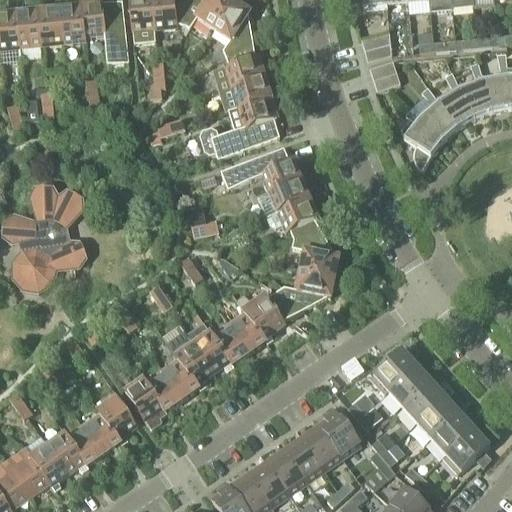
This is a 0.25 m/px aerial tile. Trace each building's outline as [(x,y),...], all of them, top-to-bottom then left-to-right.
[(132,39),(133,39),(134,49),(155,47),(154,37),(151,0),(129,2),(132,39)] [(176,30),(184,31),(190,0),(186,0),(173,2),(173,0),(155,0),(151,0),(154,37),(176,35),(176,30)] [(190,0),(184,31),(189,35),(196,24),(213,35),(232,6),(223,0),(190,0)] [(354,18),(363,17),(388,15),(388,10),(386,10),(385,0),(362,0),(363,8),(353,9),(354,18)] [(406,0),(385,0),(386,10),(388,10),(408,8),(406,0)] [(428,0),(406,0),(408,8),(429,6),(430,17),(428,0)] [(450,0),(428,0),(430,17),(452,15),(450,0)] [(471,0),(450,0),(452,15),(452,13),(473,11),(471,0)] [(471,0),(473,11),(474,10),(473,1),(483,0),(471,0)] [(83,43),(85,43),(104,41),(107,70),(128,68),(122,7),(102,9),(101,5),(80,8),(80,13),(83,43)] [(223,56),(226,64),(252,47),(247,21),(250,17),(232,6),(213,35),(230,47),(223,56)] [(83,43),(80,13),(59,15),(63,50),(85,48),(85,43),(83,43)] [(59,15),(38,17),(41,52),(63,50),(59,15)] [(38,17),(16,19),(20,54),(41,52),(38,17)] [(16,19),(0,20),(0,69),(1,70),(1,68),(21,66),(20,54),(16,19)] [(362,46),(365,57),(390,50),(389,39),(362,46)] [(491,42),(476,44),(477,53),(492,52),(491,42)] [(461,45),(462,55),(477,53),(476,44),(461,45)] [(265,84),(258,63),(255,64),(252,47),(226,64),(228,72),(212,77),(219,98),(265,84)] [(448,47),(433,48),(434,58),(449,56),(448,47)] [(418,50),(419,59),(434,58),(433,48),(418,50)] [(390,50),(365,57),(368,69),(391,62),(390,50)] [(213,68),(226,64),(223,56),(211,61),(213,68)] [(370,76),(373,87),(396,79),(392,69),(370,76)] [(484,86),(482,82),(492,118),(510,114),(507,82),(509,82),(507,69),(499,70),(501,83),(484,86)] [(163,70),(152,71),(154,83),(164,82),(163,70)] [(475,84),(457,91),(474,125),(492,118),(482,82),(478,70),(471,72),(475,84)] [(396,79),(373,87),(377,98),(400,91),(396,79)] [(451,95),(435,104),(457,135),(474,125),(457,91),(452,79),(445,84),(451,95)] [(164,82),(154,83),(155,95),(149,96),(150,105),(162,104),(161,96),(165,95),(164,82)] [(265,84),(219,98),(224,117),(228,116),(228,117),(271,104),(265,84)] [(85,87),(87,101),(98,99),(95,86),(85,87)] [(430,109),(416,121),(420,125),(443,147),(457,135),(435,104),(428,94),(422,99),(430,109)] [(41,99),(42,113),(52,112),(51,98),(41,99)] [(98,99),(87,101),(89,113),(100,111),(98,99)] [(36,104),(25,105),(27,127),(38,126),(36,104)] [(234,137),(274,126),(277,125),(271,104),(228,117),(234,137)] [(7,113),(11,126),(21,123),(17,110),(7,113)] [(52,112),(42,113),(43,125),(53,124),(52,112)] [(415,130),(403,145),(413,154),(412,156),(412,159),(412,162),(413,164),(414,167),(415,170),(417,172),(418,174),(420,176),(422,178),(431,162),(443,147),(420,125),(416,121),(410,116),(405,122),(415,130)] [(21,123),(11,126),(14,139),(24,136),(21,123)] [(279,143),(274,126),(234,137),(219,142),(217,136),(211,133),(202,136),(199,142),(204,158),(210,161),(215,159),(217,166),(279,143)] [(169,130),(172,140),(184,136),(181,127),(169,130)] [(157,134),(158,138),(159,144),(172,140),(169,130),(157,134)] [(158,138),(149,141),(152,151),(161,148),(159,144),(158,138)] [(228,195),(261,181),(290,169),(289,168),(283,154),(220,178),(228,195)] [(293,166),(289,168),(290,169),(261,181),(276,219),(309,205),(293,166)] [(22,257),(12,269),(13,284),(23,296),(38,298),(51,290),(56,276),(79,273),(85,265),(79,249),(69,248),(66,233),(82,216),(81,205),(66,197),(58,203),(52,194),(35,194),(30,204),(37,225),(35,228),(14,221),(4,226),(3,243),(12,249),(19,247),(22,257)] [(293,245),(323,240),(314,227),(318,225),(309,205),(276,219),(285,239),(290,237),(293,245)] [(204,232),(206,231),(202,211),(187,214),(193,245),(206,242),(204,232)] [(218,239),(216,229),(206,231),(204,232),(206,242),(218,239)] [(337,261),(323,240),(293,245),(292,254),(304,256),(300,276),(334,283),(339,262),(337,261)] [(195,275),(188,264),(180,270),(187,280),(195,275)] [(228,282),(230,281),(238,275),(222,265),(219,270),(228,282)] [(202,285),(195,275),(187,280),(194,291),(202,285)] [(295,295),(284,293),(282,294),(275,298),(274,299),(301,317),(326,303),(330,304),(334,283),(300,276),(295,295)] [(275,298),(282,294),(273,286),(268,293),(275,298)] [(149,298),(156,308),(165,302),(158,292),(149,298)] [(282,327),(301,317),(274,299),(266,304),(264,301),(242,316),(244,319),(265,348),(266,350),(273,345),(270,340),(284,330),(282,327)] [(165,302),(156,308),(164,319),(172,313),(165,302)] [(129,323),(122,313),(114,319),(121,329),(129,323)] [(265,348),(244,319),(228,330),(248,359),(265,348)] [(137,333),(129,323),(121,329),(128,339),(137,333)] [(222,373),(227,377),(233,373),(232,371),(212,342),(203,329),(186,341),(193,350),(213,380),(222,373)] [(232,371),(248,359),(228,330),(212,342),(232,371)] [(101,345),(93,334),(85,340),(92,351),(101,345)] [(75,346),(67,352),(75,363),(84,357),(75,346)] [(203,386),(213,380),(193,350),(175,363),(177,366),(198,395),(199,397),(205,392),(203,386)] [(363,378),(369,384),(385,401),(388,398),(416,372),(401,355),(378,377),(374,371),(363,378)] [(181,406),(198,395),(177,366),(161,377),(181,406)] [(55,382),(47,372),(39,378),(46,388),(55,382)] [(388,398),(402,414),(431,388),(416,372),(388,398)] [(165,417),(181,406),(161,377),(145,388),(165,417)] [(62,393),(55,382),(46,388),(53,398),(62,393)] [(165,417),(145,388),(143,385),(124,398),(144,427),(145,427),(151,436),(161,428),(160,424),(167,419),(165,417)] [(431,388),(402,414),(417,430),(445,404),(431,388)] [(9,406),(16,416),(24,410),(17,400),(9,406)] [(116,404),(97,417),(99,420),(119,449),(121,451),(127,446),(125,441),(136,433),(116,404)] [(445,404),(417,430),(431,446),(460,420),(445,404)] [(347,415),(356,426),(363,420),(354,409),(347,415)] [(24,410),(16,416),(23,427),(32,421),(24,410)] [(363,420),(356,426),(366,437),(383,423),(374,412),(364,421),(363,420)] [(326,427),(319,432),(340,463),(359,450),(334,415),(323,422),(326,427)] [(83,431),(103,460),(119,449),(99,420),(83,431)] [(460,420),(431,446),(445,461),(442,464),(442,465),(474,436),(460,420)] [(103,460),(83,431),(67,443),(87,472),(103,460)] [(319,432),(301,444),(322,475),(340,463),(319,432)] [(474,436),(442,465),(457,481),(489,452),(474,436)] [(65,440),(47,452),(68,481),(77,474),(82,478),(88,474),(87,472),(67,443),(65,440)] [(68,481),(47,452),(42,443),(24,455),(48,490),(54,498),(60,493),(58,487),(68,481)] [(301,444),(283,457),(305,487),(322,475),(301,444)] [(380,462),(387,456),(378,446),(371,452),(376,458),(380,462)] [(24,455),(5,469),(29,503),(48,490),(24,455)] [(387,456),(380,462),(390,474),(397,468),(387,456)] [(283,457),(266,469),(287,500),(305,487),(283,457)] [(376,458),(369,464),(378,475),(385,469),(376,458)] [(483,458),(474,466),(483,475),(491,466),(483,458)] [(5,469),(0,472),(0,504),(5,511),(16,511),(29,503),(5,469)] [(266,469),(248,481),(269,511),(287,500),(266,469)] [(385,469),(378,475),(388,486),(395,480),(385,469)] [(404,481),(415,490),(421,483),(410,474),(404,481)] [(228,489),(227,489),(242,511),(269,511),(248,481),(231,493),(228,489)] [(421,483),(415,490),(426,500),(432,493),(421,483)] [(348,488),(337,498),(343,504),(354,494),(348,488)] [(242,511),(227,489),(216,496),(220,501),(212,506),(215,511),(242,511)] [(360,496),(350,506),(355,511),(356,511),(367,503),(360,496)] [(423,511),(405,496),(390,511),(423,511)] [(326,507),(330,511),(334,511),(343,504),(337,498),(326,507)]
